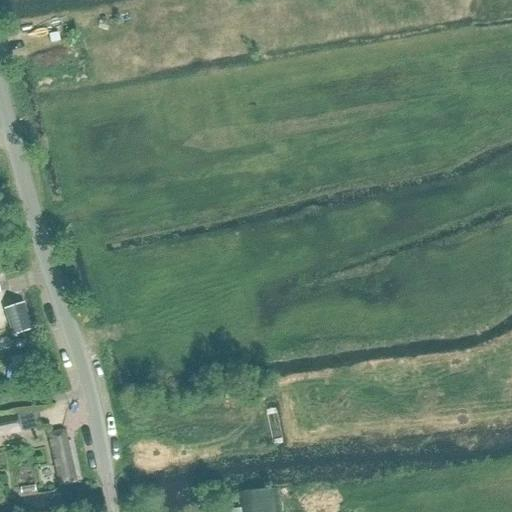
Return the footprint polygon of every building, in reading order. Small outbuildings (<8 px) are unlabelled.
[(0,280),(17,276),(14,266),(0,270),(0,280)] [(3,308),(12,335),(31,329),(22,302),(3,308)] [(39,368),(36,357),(24,360),(23,356),(9,359),(12,375),(39,368)] [(14,416),(0,418),(0,434),(17,431),(14,416)] [(65,428),(46,432),(57,488),(76,484),(65,428)]
